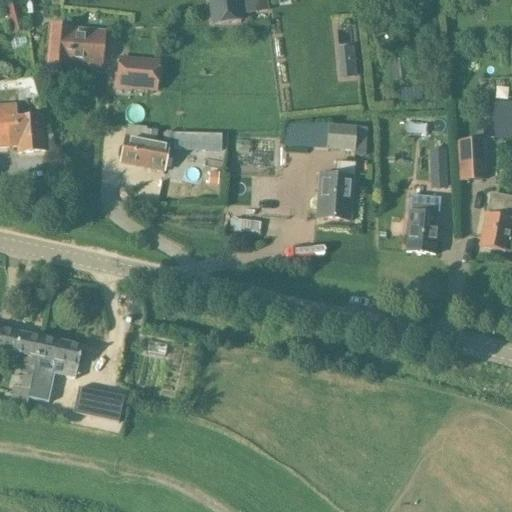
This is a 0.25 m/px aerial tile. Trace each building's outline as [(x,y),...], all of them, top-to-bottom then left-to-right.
[(3,0),(13,36),(24,33),(26,33),(17,0),(3,0)] [(209,0),(213,25),(241,21),(238,0),(209,0)] [(102,70),(104,33),(70,31),(71,29),(50,28),(47,67),(68,69),(68,67),(102,70)] [(158,63),(117,60),(116,78),(132,79),(131,91),(156,93),(158,63)] [(340,61),(341,79),(354,78),(353,60),(340,61)] [(392,82),(404,81),(412,81),(410,60),(390,62),(392,82)] [(42,118),(16,121),(14,106),(0,107),(0,149),(16,148),(17,155),(46,152),(42,118)] [(511,109),(493,110),(494,137),(494,141),(511,140),(511,109)] [(421,165),(451,164),(448,114),(412,116),(413,133),(420,132),(421,165)] [(164,173),(168,147),(156,145),(158,133),(146,131),(146,129),(127,126),(124,139),(125,139),(120,165),(164,173)] [(325,152),(354,154),(354,158),(365,159),(367,130),(355,129),(355,128),(327,126),(327,128),(312,127),(310,151),(325,152)] [(220,153),(221,137),(198,136),(197,153),(220,153)] [(487,183),(484,145),(484,142),(455,143),(457,184),(487,183)] [(353,165),(335,164),(334,178),(318,177),(316,221),(350,223),(353,165)] [(208,187),(219,188),(220,174),(209,174),(208,187)] [(486,217),(479,249),(504,255),(505,253),(511,254),(511,234),(509,234),(511,222),(510,222),(511,212),(511,201),(491,197),(486,217)] [(409,213),(407,234),(405,254),(434,257),(436,236),(438,216),(439,201),(411,198),(410,213),(409,213)] [(237,235),(259,237),(260,225),(238,223),(237,235)] [(0,330),(0,351),(36,359),(40,340),(0,330)] [(40,340),(36,359),(76,368),(81,348),(40,340)] [(17,406),(25,408),(32,378),(24,376),(21,391),(13,389),(9,404),(17,406)] [(78,387),(73,415),(92,419),(98,392),(78,387)]
